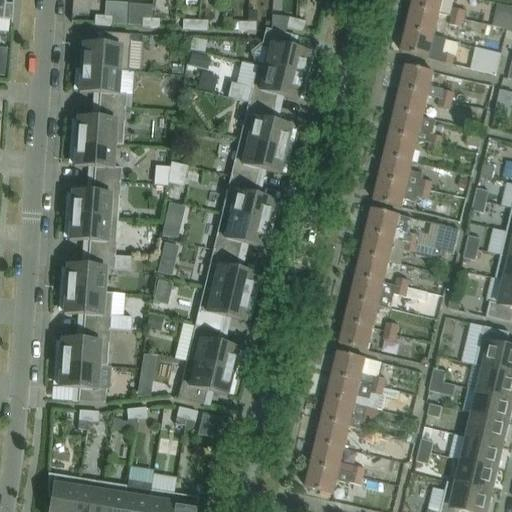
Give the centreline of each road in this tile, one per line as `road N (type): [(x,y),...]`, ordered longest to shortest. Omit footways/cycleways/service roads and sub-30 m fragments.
road 1 (residential): [(236,511),(358,0)]
road 2 (residential): [(46,0),(4,511)]
